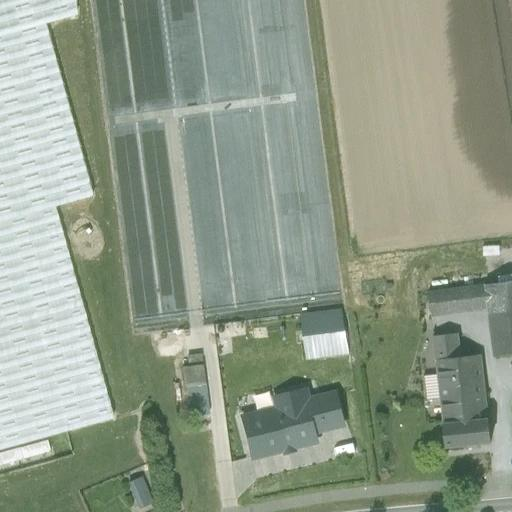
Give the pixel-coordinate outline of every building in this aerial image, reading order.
[(0,0),(0,330),(82,308),(54,208),(91,197),(44,25),(76,16),(73,0),(0,0)] [(458,278),(426,283),(428,294),(457,290),(459,290),(458,278)] [(511,282),(485,286),(488,310),(495,359),(511,356),(511,282)] [(459,290),(457,290),(460,314),(488,310),(485,286),(459,290)] [(457,290),(428,294),(431,318),(460,314),(457,290)] [(82,308),(0,330),(0,450),(112,420),(82,308)] [(342,310),(300,316),(306,362),(348,357),(342,310)] [(480,357),(458,360),(455,337),(433,340),(440,401),(485,395),(480,357)] [(208,413),(200,363),(179,366),(186,416),(208,413)] [(278,409),(240,419),(250,458),(316,441),(313,431),(342,423),(335,396),(307,403),(304,391),(275,399),(278,409)] [(485,395),(440,401),(443,421),(488,415),(485,395)] [(488,415),(443,421),(447,451),(491,445),(488,415)] [(126,481),(137,508),(151,503),(140,476),(126,481)]
